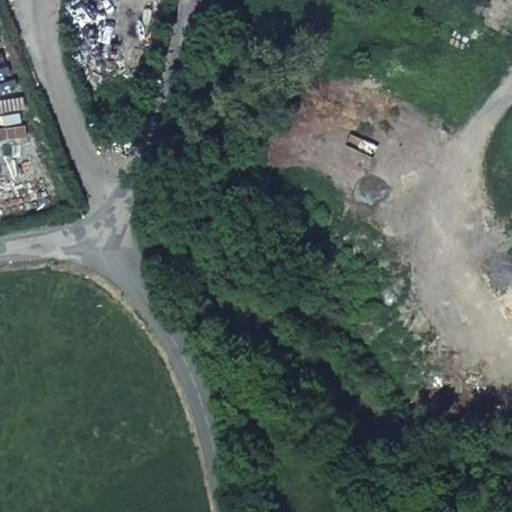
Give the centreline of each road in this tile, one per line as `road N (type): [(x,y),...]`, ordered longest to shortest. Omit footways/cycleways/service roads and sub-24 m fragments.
road 1 (tertiary): [(112,233),(206,386),(235,511)]
road 2 (residential): [(112,233),(162,160),(200,0)]
